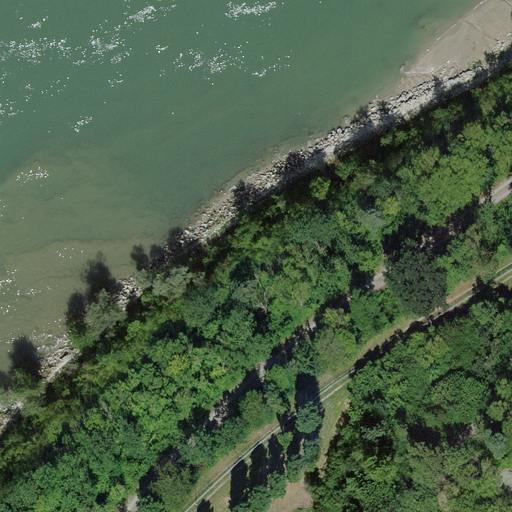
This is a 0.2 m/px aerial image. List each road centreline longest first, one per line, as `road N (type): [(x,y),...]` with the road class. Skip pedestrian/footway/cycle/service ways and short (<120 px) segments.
road 1 (track): [(129,511),(271,363),(393,266)]
road 2 (track): [(393,266),(511,182)]
